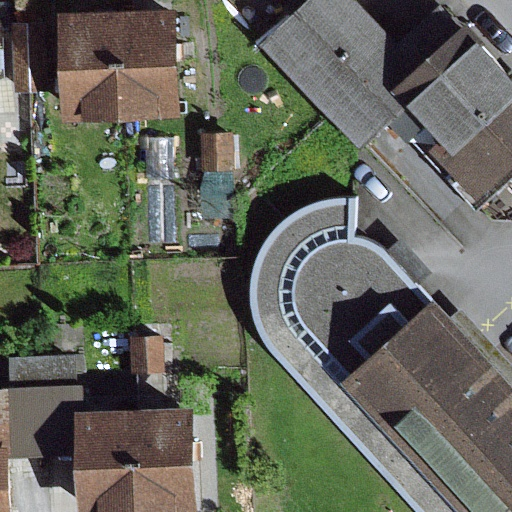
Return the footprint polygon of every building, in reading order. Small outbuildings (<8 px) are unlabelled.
[(356,0),(309,0),(260,47),(359,153),(397,118),(474,200),(511,164),(511,83),(440,6),(398,45),(356,0)] [(177,11),(56,16),(59,123),(181,119),(177,11)] [(45,25),(12,26),(14,95),(47,94),(45,25)] [(234,174),(232,135),(200,136),(202,176),(234,174)] [(511,511),(511,389),(384,249),(370,241),(356,237),(357,200),(321,202),(283,221),(263,247),(251,280),(252,320),(273,358),(413,511),(511,511)] [(166,376),(164,337),(132,338),(134,377),(166,376)] [(82,389),(8,392),(10,460),(75,458),(73,414),(83,414),(82,389)] [(8,392),(0,392),(0,511),(11,511),(10,460),(8,392)] [(83,414),(73,414),(75,458),(76,511),(198,511),(195,410),(83,414)]
